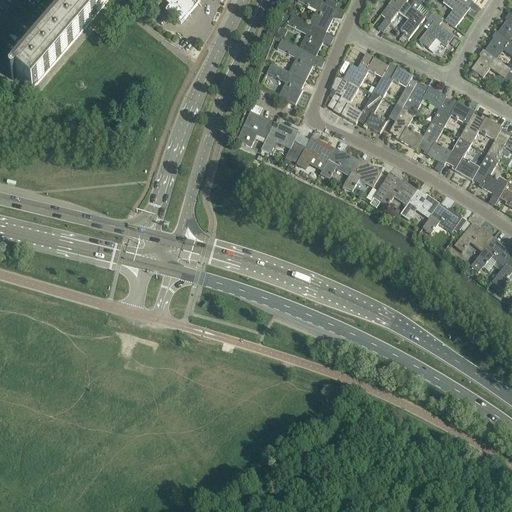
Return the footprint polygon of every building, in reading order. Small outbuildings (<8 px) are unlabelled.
[(109,0),(79,0),(14,76),(32,91),(109,0)] [(161,0),(162,0),(166,2),(169,6),(165,12),(180,25),(198,5),(199,4),(194,0),(161,0)] [(332,20),(336,11),(314,0),(298,0),(297,3),(316,12),(309,26),(326,35),(334,20),(332,20)] [(398,14),(405,3),(408,0),(392,0),(388,6),(393,10),(398,14)] [(453,12),(445,22),(455,29),(470,9),(467,7),(470,2),(467,0),(445,0),(443,4),(453,12)] [(410,7),(405,3),(398,14),(408,21),(400,31),(405,35),(403,37),(402,37),(408,42),(409,42),(408,41),(425,19),(416,12),(420,7),(414,2),(410,7)] [(393,10),(388,6),(380,16),(385,20),(393,10)] [(390,24),(398,14),(393,10),(385,20),(390,24)] [(285,14),(282,20),(289,23),(292,17),(285,14)] [(428,30),(418,43),(428,51),(433,55),(441,45),(446,48),(453,38),(439,27),(442,22),(432,14),(431,16),(429,19),(428,20),(427,22),(428,23),(424,27),(428,30)] [(511,17),(510,16),(509,14),(505,20),(506,21),(498,34),(497,34),(509,43),(509,42),(511,38),(511,17)] [(326,35),(309,26),(292,17),(289,23),(287,27),(305,36),(299,50),(316,59),(323,44),(322,43),(326,35)] [(493,40),(485,52),(484,53),(496,61),(502,52),(511,58),(511,44),(509,42),(509,43),(497,34),(498,34),(496,33),(492,39),(493,40)] [(316,59),(299,50),(281,41),(280,44),(277,51),(295,60),(288,74),(306,83),(313,68),(311,67),(316,59)] [(496,61),(484,53),(485,52),(483,51),(479,57),(480,58),(471,71),(483,80),(490,70),(504,80),(510,71),(506,68),(496,61)] [(351,66),(343,80),(359,89),(369,72),(382,79),(388,68),(366,55),(357,70),(351,66)] [(306,83),(288,74),(271,65),(270,68),(266,75),(285,84),(278,98),(295,107),(303,92),(301,91),(306,83)] [(388,68),(382,79),(373,94),(383,99),(393,82),(406,89),(412,78),(390,65),(388,68)] [(511,68),(510,71),(504,80),(500,86),(506,90),(509,85),(511,86),(511,68)] [(349,107),(359,89),(343,80),(336,76),(330,91),(335,94),(341,98),(333,112),(356,126),(357,123),(362,114),(349,107)] [(417,85),(411,95),(403,109),(415,116),(422,102),(438,111),(431,124),(446,98),(429,88),(428,91),(417,85)] [(403,109),(411,95),(405,91),(397,105),(403,109)] [(383,99),(373,94),(362,114),(357,123),(380,135),(386,124),(373,116),(383,99)] [(459,139),(459,140),(474,113),(457,103),(456,106),(445,100),(446,98),(431,124),(443,131),(451,117),(467,126),(463,133),(459,139)] [(403,109),(397,105),(388,120),(395,123),(403,109)] [(403,109),(395,123),(389,133),(400,139),(398,142),(416,152),(431,124),(423,138),(407,129),(415,116),(403,109)] [(237,140),(237,141),(246,146),(251,148),(255,141),(256,137),(266,141),(273,124),(259,117),(250,112),(237,140)] [(475,113),(474,113),(459,140),(471,146),(478,133),(495,142),(486,157),(502,129),(485,119),(484,121),(473,115),(475,113)] [(264,145),(261,151),(265,153),(270,155),(276,144),(290,150),(286,159),(284,163),(288,165),(290,162),(299,146),(293,143),(298,133),(283,126),(283,128),(273,124),(266,141),(264,145)] [(459,140),(451,154),(435,144),(443,131),(431,124),(416,152),(418,149),(428,155),(427,157),(444,167),(459,140)] [(511,136),(511,139),(500,133),(503,129),(502,129),(486,157),(498,163),(505,150),(511,153),(511,136)] [(305,150),(296,165),(305,170),(308,166),(322,173),(335,150),(320,143),(320,144),(311,139),(305,150)] [(463,160),(471,146),(459,140),(444,167),(446,164),(456,170),(454,172),(472,182),(486,157),(479,169),(463,160)] [(290,162),(296,165),(305,150),(299,146),(290,162)] [(343,155),(335,150),(322,173),(320,177),(329,182),(335,171),(349,178),(358,161),(344,154),(343,155)] [(490,177),(498,163),(486,157),(472,182),(473,181),(483,187),(482,190),(499,200),(511,176),(511,175),(506,186),(490,177)] [(367,166),(358,161),(349,178),(343,188),(352,192),(358,182),(372,189),(382,173),(367,165),(367,166)] [(371,203),(370,204),(375,208),(377,209),(380,204),(386,209),(394,198),(407,207),(418,192),(404,182),(403,183),(389,175),(377,192),(371,203)] [(511,176),(499,200),(509,206),(508,208),(511,210),(511,176)] [(418,192),(407,207),(401,216),(409,222),(416,211),(429,220),(440,205),(426,196),(425,197),(418,192)] [(429,220),(423,230),(431,235),(438,225),(452,234),(454,232),(458,235),(461,231),(467,222),(448,209),(448,211),(440,205),(429,220)] [(397,209),(392,216),(397,220),(402,213),(397,209)] [(470,244),(482,254),(494,239),(481,229),(480,229),(473,223),(471,225),(466,232),(453,247),(462,254),(470,244)] [(501,245),(494,239),(482,254),(470,268),(478,275),(483,269),(491,259),(503,269),(511,258),(511,251),(503,244),(501,245)] [(496,278),(492,283),(505,294),(507,281),(511,276),(511,274),(511,258),(503,269),(500,272),(496,278)]
